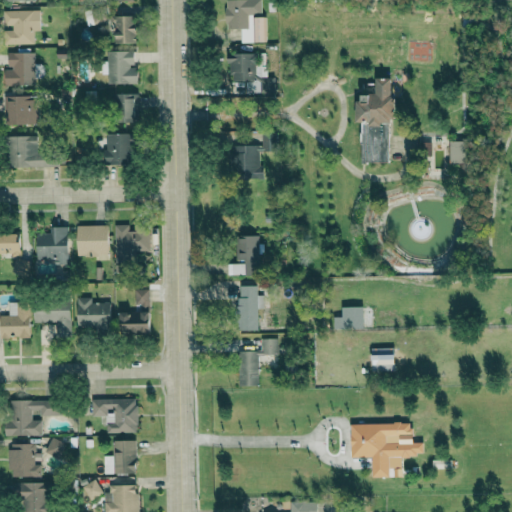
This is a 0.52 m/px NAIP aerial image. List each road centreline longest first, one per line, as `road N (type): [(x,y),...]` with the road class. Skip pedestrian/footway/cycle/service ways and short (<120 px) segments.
road 1 (residential): [(182,511),(174,0)]
road 2 (residential): [(181,373),(0,376)]
road 3 (residential): [(0,197),(179,189)]
